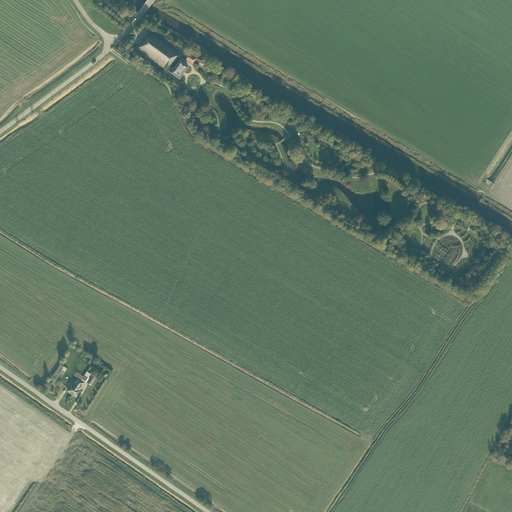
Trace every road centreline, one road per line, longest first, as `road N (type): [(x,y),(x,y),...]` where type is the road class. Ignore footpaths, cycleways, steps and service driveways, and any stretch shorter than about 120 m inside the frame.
road 1 (unclassified): [(207,511),(0,367)]
road 2 (unclassified): [(0,132),(114,43)]
